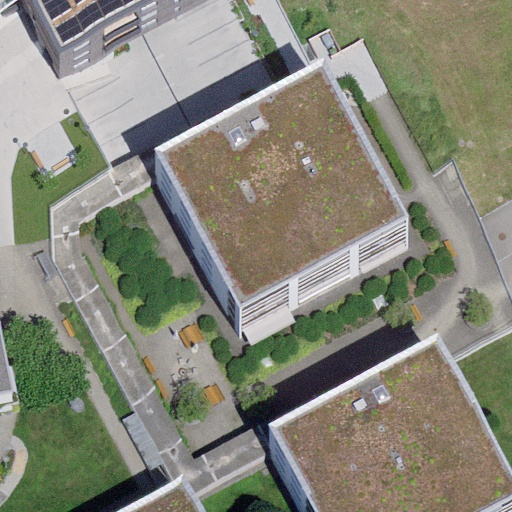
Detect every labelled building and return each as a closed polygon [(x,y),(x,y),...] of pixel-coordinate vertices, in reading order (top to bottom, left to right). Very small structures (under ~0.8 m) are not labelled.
[(20,0),(60,77),(212,0),(20,0)] [(391,201),(326,80),(178,159),(155,171),(162,183),(218,288),(239,328),(410,237),(391,201)] [(155,171),(178,159),(170,143),(51,208),(55,263),(182,492),(269,444),(287,433),(281,423),(199,468),(82,257),(81,227),(162,183),(155,171)] [(0,417),(18,414),(2,336),(0,336),(0,417)] [(511,511),(511,486),(447,366),(441,354),(287,433),(269,444),(305,511),(511,511)] [(138,416),(124,424),(152,472),(166,464),(138,416)] [(199,511),(188,491),(182,492),(144,511),(199,511)]
